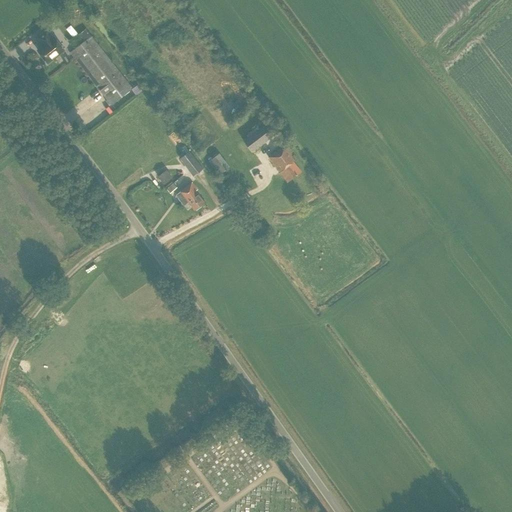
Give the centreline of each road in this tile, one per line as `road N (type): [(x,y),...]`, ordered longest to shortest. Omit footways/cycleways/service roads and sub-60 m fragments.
road 1 (unclassified): [(340,511),(0,47)]
road 2 (track): [(140,230),(64,279),(11,345),(0,388)]
road 3 (track): [(151,246),(266,177)]
